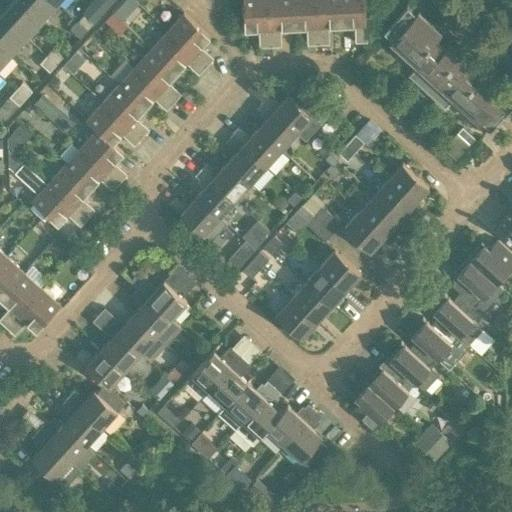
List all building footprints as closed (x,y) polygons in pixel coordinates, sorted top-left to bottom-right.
[(12,0),(0,14),(25,37),(41,19),(19,0),(12,0)] [(19,0),(41,19),(56,2),(53,0),(19,0)] [(93,0),(92,1),(103,11),(106,8),(113,0),(93,0)] [(259,45),(270,45),(268,0),(242,0),(244,29),(258,28),(259,45)] [(293,26),(292,0),(268,0),(270,45),(280,44),(280,27),(293,26)] [(318,42),(316,0),(292,0),(293,26),(306,26),(307,43),(318,42)] [(341,24),(340,0),(316,0),(318,42),(328,42),(328,25),(341,24)] [(364,0),(340,0),(341,24),(354,24),(355,41),(366,40),(364,0)] [(130,11),(121,2),(113,11),(123,20),(130,11)] [(409,73),(444,106),(453,97),(479,121),(481,119),(490,127),(511,102),(511,100),(504,94),(506,92),(483,71),(484,70),(474,60),(473,62),(450,41),(441,50),(431,41),(440,32),(417,11),(416,12),(407,4),(383,30),(392,38),(391,40),(417,64),(409,73)] [(113,11),(105,19),(114,27),(121,19),(113,11)] [(183,11),(166,29),(205,65),(213,57),(200,45),(209,35),(183,11)] [(94,21),(84,13),(77,21),(86,29),(94,21)] [(0,14),(0,43),(10,53),(25,37),(0,14)] [(71,28),(80,36),(86,29),(77,21),(71,28)] [(205,65),(166,29),(150,47),(177,71),(186,61),(198,73),(205,65)] [(0,63),(10,53),(0,43),(0,63)] [(177,71),(150,47),(134,64),(173,100),(180,92),(168,81),(177,71)] [(62,56),(53,48),(46,55),(55,63),(62,56)] [(40,62),(49,70),(55,63),(46,55),(40,62)] [(173,100),(134,64),(118,82),(144,106),(153,96),(166,108),(173,100)] [(31,90),(22,82),(16,88),(25,97),(31,90)] [(144,106),(118,82),(102,100),(141,136),(148,128),(135,116),(144,106)] [(9,95),(18,104),(25,97),(16,88),(9,95)] [(33,102),(44,112),(53,102),(42,92),(33,102)] [(268,93),(262,100),(304,139),(328,112),(305,92),(297,100),(288,92),(279,103),(268,93)] [(85,118),(96,128),(112,142),(121,132),(134,144),(141,136),(102,100),(85,118)] [(267,116),(257,127),(280,148),(289,155),(304,139),(262,100),(256,106),(267,116)] [(30,103),(25,109),(31,114),(36,108),(30,103)] [(7,136),(7,145),(15,152),(31,133),(19,123),(7,136)] [(459,125),(442,145),(454,155),(471,135),(459,125)] [(231,134),(265,165),(280,148),(257,127),(248,137),(237,127),(231,134)] [(112,142),(96,128),(80,145),(119,181),(126,173),(114,161),(123,151),(112,142)] [(355,133),(338,151),(347,159),(363,142),(355,133)] [(227,160),(250,181),(265,165),(231,134),(225,140),(236,150),(227,160)] [(324,155),(333,145),(326,139),(317,149),(324,155)] [(119,181),(80,145),(64,163),(90,187),(99,177),(112,189),(119,181)] [(23,161),(8,147),(8,165),(15,170),(23,161)] [(324,157),(330,162),(339,170),(348,161),(347,159),(338,151),(335,148),(331,151),(324,157)] [(200,167),(234,198),(250,181),(227,160),(217,171),(206,161),(200,167)] [(402,161),(387,177),(413,201),(428,184),(402,161)] [(334,175),(339,170),(330,162),(325,168),(326,169),(327,168),(334,175)] [(90,187),(64,163),(47,180),(87,216),(94,208),(81,197),(90,187)] [(196,194),(219,215),(234,198),(200,167),(194,174),(205,184),(196,194)] [(413,201),(387,177),(373,193),(399,217),(413,201)] [(79,224),(87,216),(47,180),(31,199),(57,223),(67,213),(79,224)] [(301,196),(294,190),(287,198),(294,204),(301,196)] [(399,217),(373,193),(358,209),(384,233),(399,217)] [(219,215),(196,194),(187,204),(176,194),(169,202),(203,233),(210,238),(225,221),(219,215)] [(511,206),(510,204),(506,209),(509,211),(493,228),(511,245),(511,206)] [(322,205),(314,214),(332,230),(340,222),(322,205)] [(369,249),(384,233),(358,209),(343,225),(369,249)] [(324,240),(332,230),(314,214),(306,223),(324,240)] [(274,235),(269,240),(277,248),(282,242),(274,235)] [(245,238),(236,248),(246,257),(255,247),(245,238)] [(481,239),(467,254),(496,280),(511,262),(511,252),(497,238),(489,247),(481,239)] [(272,253),(277,248),(269,240),(264,246),(272,253)] [(334,247),(319,264),(345,287),(360,271),(334,247)] [(243,268),(252,276),(268,258),(260,250),(243,268)] [(474,304),(480,309),(502,286),(496,280),(467,254),(453,269),(462,277),(454,286),(460,291),(474,304)] [(0,297),(24,271),(6,255),(0,261),(0,297)] [(345,287),(319,264),(305,279),(331,303),(332,302),(336,303),(341,298),(339,294),(345,287)] [(0,320),(6,326),(42,287),(24,271),(0,297),(9,306),(0,315),(0,320)] [(136,286),(171,317),(186,300),(163,279),(153,289),(135,273),(129,279),(136,286)] [(331,303),(305,279),(290,296),(316,319),(331,303)] [(141,303),(132,313),(164,342),(179,325),(171,317),(136,286),(130,293),(141,303)] [(59,303),(42,287),(6,326),(14,333),(25,320),(35,329),(59,303)] [(430,307),(438,315),(458,333),(467,341),(481,326),(472,318),(480,309),(474,304),(460,291),(452,299),(444,292),(430,307)] [(301,336),(316,319),(290,296),(275,312),(301,336)] [(112,313),(106,320),(140,351),(149,359),(164,342),(132,313),(123,323),(112,313)] [(408,331),(417,339),(437,357),(458,333),(438,315),(430,323),(422,315),(408,331)] [(101,347),(124,367),(140,351),(106,320),(100,326),(111,336),(101,347)] [(415,380),(420,385),(424,385),(435,372),(435,368),(430,364),(437,357),(417,339),(409,347),(400,339),(386,355),(395,362),(415,381),(415,380)] [(212,349),(185,379),(202,395),(209,388),(240,354),(229,344),(219,355),(212,349)] [(109,385),(124,367),(101,347),(92,357),(81,347),(75,354),(109,385)] [(240,354),(209,388),(226,403),(247,380),(240,374),(250,363),(240,354)] [(163,370),(172,379),(186,365),(178,356),(163,370)] [(394,404),(415,381),(395,362),(387,371),(379,363),(365,378),(394,404)] [(167,388),(173,381),(163,373),(158,379),(167,388)] [(242,418),(273,384),(267,378),(257,389),(247,380),(226,403),(216,413),(233,428),(242,418)] [(372,427),(394,404),(365,378),(351,393),(360,401),(352,409),(372,427)] [(84,398),(73,388),(67,395),(101,426),(124,401),(103,382),(96,390),(94,387),(84,398)] [(260,434),(267,427),(280,410),(270,402),(280,390),(273,384),(242,418),(233,428),(251,444),(260,434)] [(63,422),(86,443),(101,426),(67,395),(61,401),(72,411),(63,422)] [(280,410),(267,427),(283,442),(314,408),(307,402),(297,413),(287,403),(280,410)] [(147,408),(141,403),(136,409),(142,414),(147,408)] [(321,435),(311,425),(321,414),(314,408),(283,442),(301,458),(296,463),(304,471),(310,464),(302,456),(321,435)] [(183,415),(177,410),(167,421),(173,426),(177,421),(183,415)] [(183,429),(192,437),(200,428),(191,420),(183,429)] [(452,440),(431,421),(423,431),(443,450),(452,440)] [(42,422),(36,429),(70,459),(71,459),(86,443),(63,422),(53,432),(42,422)] [(71,459),(70,459),(36,429),(30,435),(41,445),(32,456),(33,457),(25,466),(56,494),(79,467),(71,459)] [(434,459),(443,450),(423,431),(414,440),(434,459)] [(207,439),(198,449),(207,457),(216,447),(207,439)] [(119,467),(129,476),(140,464),(130,455),(119,467)] [(236,461),(231,456),(220,468),(225,473),(236,461)] [(226,473),(242,489),(251,479),(234,464),(226,473)] [(104,485),(111,492),(116,486),(109,480),(104,485)] [(89,511),(94,509),(88,500),(77,507),(80,511),(89,511)]
